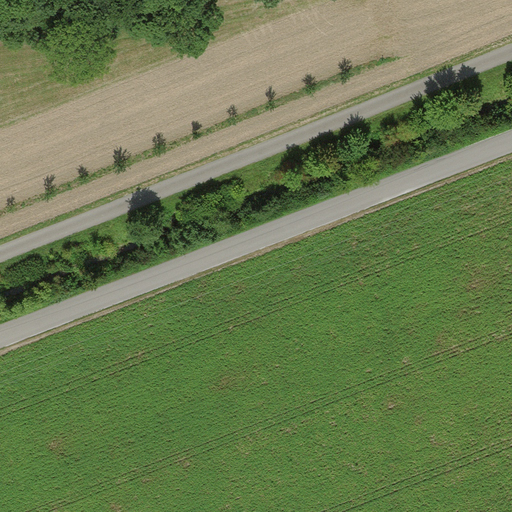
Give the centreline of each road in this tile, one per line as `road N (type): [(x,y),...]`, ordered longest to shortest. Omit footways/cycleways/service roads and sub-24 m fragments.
road 1 (track): [(0,254),(511,52)]
road 2 (unclassified): [(511,141),(0,337)]
